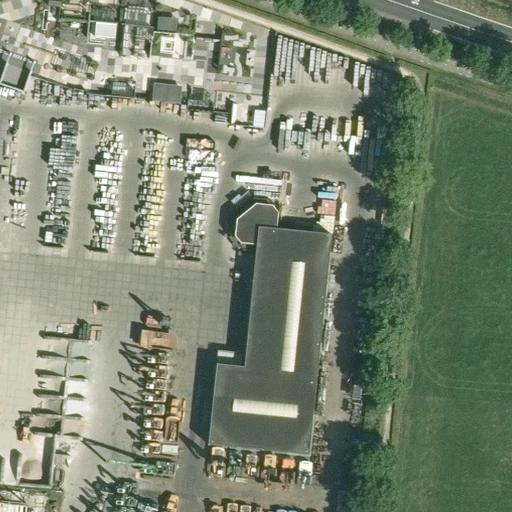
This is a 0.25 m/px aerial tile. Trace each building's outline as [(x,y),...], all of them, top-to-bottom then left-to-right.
[(158,28),(159,7),(141,7),(140,28),(158,28)] [(98,11),(89,11),(88,35),(97,35),(98,11)] [(210,95),(214,77),(197,74),(193,92),(210,95)] [(115,83),(115,99),(135,99),(135,83),(115,83)] [(168,173),(193,174),(193,160),(168,159),(168,173)] [(310,457),(319,369),(333,370),(338,326),(324,324),(331,253),(359,256),(364,203),(267,177),(264,200),(255,199),(231,218),(230,234),(244,252),(257,253),(245,368),(217,366),(209,446),(310,457)] [(204,221),(208,209),(190,202),(186,214),(204,221)] [(178,243),(180,223),(145,218),(143,238),(178,243)] [(169,269),(170,256),(152,256),(151,268),(169,269)] [(61,305),(76,305),(75,295),(94,294),(93,281),(104,281),(103,264),(85,265),(86,280),(60,282),(61,305)] [(114,267),(113,277),(141,280),(142,270),(114,267)] [(149,270),(148,288),(171,289),(171,271),(149,270)] [(119,310),(132,309),(131,293),(119,293),(119,310)]
